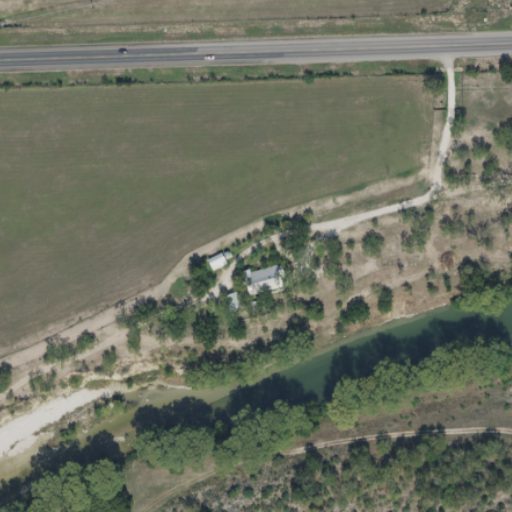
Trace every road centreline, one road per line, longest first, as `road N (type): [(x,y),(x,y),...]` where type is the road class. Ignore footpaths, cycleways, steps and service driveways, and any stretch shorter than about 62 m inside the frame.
road 1 (secondary): [(511,42),(186,52)]
road 2 (secondary): [(186,52),(0,57)]
